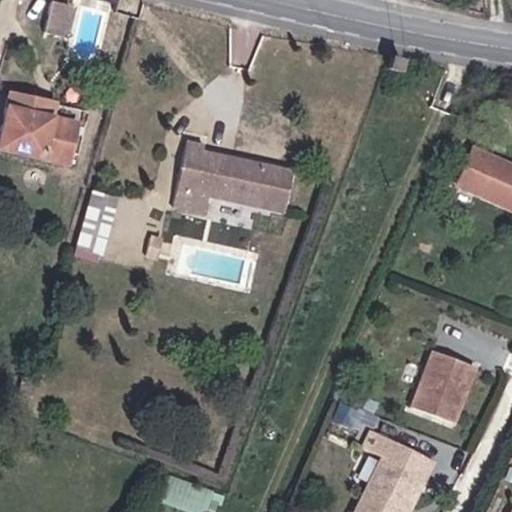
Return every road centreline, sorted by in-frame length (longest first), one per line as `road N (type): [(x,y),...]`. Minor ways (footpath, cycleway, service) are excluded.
road 1 (unknown): [(105,247),(136,226),(175,120),(224,76),(240,0)]
road 2 (tertiary): [(254,0),(511,48)]
